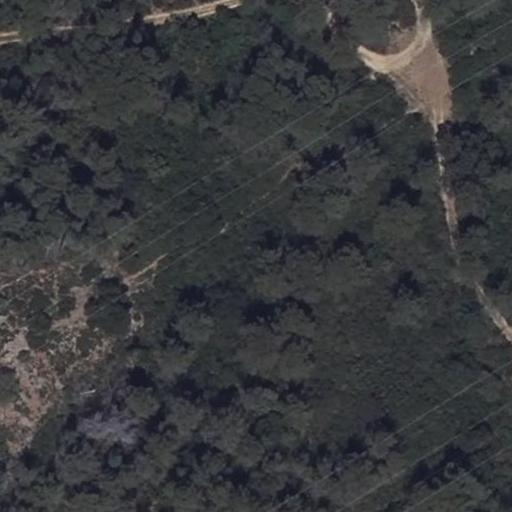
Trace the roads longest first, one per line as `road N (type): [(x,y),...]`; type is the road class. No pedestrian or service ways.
road 1 (track): [(227,0),(0,40)]
road 2 (track): [(422,53),(390,62),(366,58),(309,0)]
